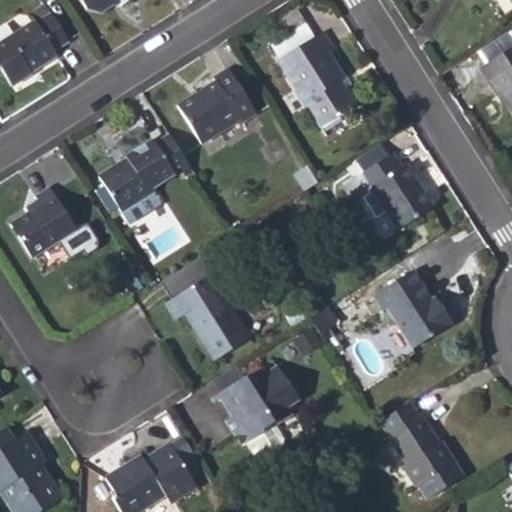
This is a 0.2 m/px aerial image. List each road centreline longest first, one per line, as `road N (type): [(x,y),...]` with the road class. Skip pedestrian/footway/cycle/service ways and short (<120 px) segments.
road 1 (residential): [(0,161),(252,0)]
road 2 (residential): [(354,0),(511,239)]
road 3 (residential): [(51,377),(73,412),(94,423),(163,384),(129,335)]
